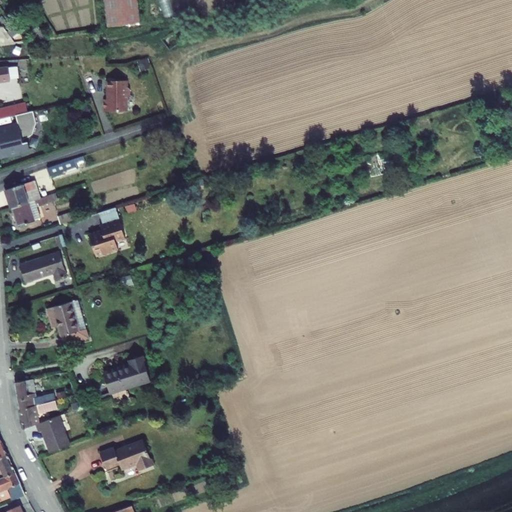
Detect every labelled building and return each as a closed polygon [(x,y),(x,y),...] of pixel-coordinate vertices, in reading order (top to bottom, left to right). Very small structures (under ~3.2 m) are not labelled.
[(138,0),(105,0),(109,28),(141,24),(138,0)] [(30,32),(35,40),(47,38),(39,26),(30,32)] [(6,30),(3,32),(9,41),(12,39),(6,30)] [(0,121),(32,114),(29,104),(0,110),(0,83),(20,80),(17,69),(0,71),(0,121)] [(109,113),(131,112),(131,100),(133,100),(135,97),(134,89),(132,87),(130,87),(130,81),(113,81),(114,101),(109,101),(109,113)] [(1,129),(4,144),(26,139),(38,136),(41,124),(38,113),(32,114),(21,117),(22,124),(1,129)] [(26,139),(4,144),(5,146),(5,147),(4,148),(3,149),(2,150),(2,151),(3,158),(5,159),(6,159),(7,159),(14,157),(14,159),(33,154),(36,151),(35,146),(31,144),(28,145),(27,142),(38,136),(26,139)] [(47,168),(50,176),(76,167),(75,163),(74,159),(47,168)] [(5,189),(11,207),(34,200),(38,199),(41,198),(35,180),(5,189)] [(38,199),(40,205),(58,199),(56,193),(41,198),(38,199)] [(36,206),(34,200),(11,207),(18,227),(35,221),(35,219),(40,217),(36,206)] [(126,238),(115,207),(99,212),(103,224),(100,225),(102,230),(89,234),(97,257),(119,249),(116,241),(126,238)] [(58,216),(61,224),(74,220),(72,212),(58,216)] [(59,251),(20,264),(26,282),(53,273),(56,280),(67,277),(59,251)] [(78,299),(47,308),(50,319),(56,318),(59,326),(61,335),(69,333),(72,342),(89,337),(78,299)] [(56,318),(50,319),(52,328),(59,326),(56,318)] [(69,333),(61,335),(64,344),(72,342),(69,333)] [(130,363),(104,372),(111,393),(151,380),(142,355),(129,359),(130,363)] [(15,382),(20,410),(54,400),(56,400),(54,393),(37,397),(33,379),(15,382)] [(36,424),(39,423),(37,413),(56,408),(54,400),(20,410),(23,428),(36,424)] [(51,452),(70,445),(59,415),(39,423),(36,424),(39,432),(42,430),(51,452)] [(115,448),(101,453),(106,468),(120,463),(122,469),(137,463),(140,470),(153,465),(144,440),(116,451),(115,448)] [(7,454),(0,456),(0,478),(15,472),(7,454)] [(26,495),(15,472),(0,478),(0,500),(10,496),(12,500),(26,495)]
